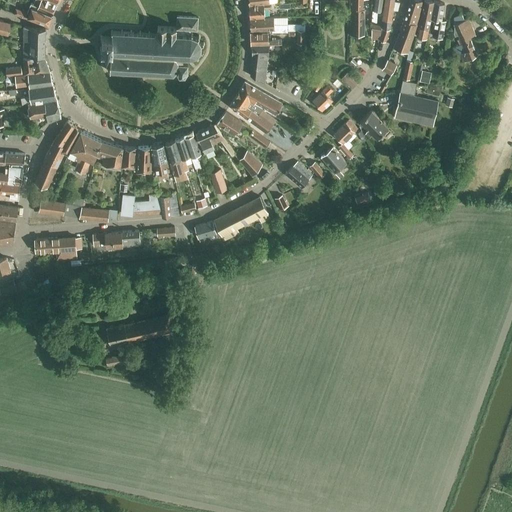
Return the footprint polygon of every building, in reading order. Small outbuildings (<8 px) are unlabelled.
[(52,14),(57,0),(40,0),(39,5),(37,8),(52,14)] [(362,0),(349,0),(350,34),(365,34),(365,8),(363,8),(362,0)] [(377,10),(382,10),(382,7),(383,0),(373,0),(373,10),(372,21),(376,21),(377,10)] [(380,31),(379,37),(379,38),(385,41),(389,32),(390,28),(393,9),(397,9),(399,1),(394,1),(394,0),(385,0),(382,27),(381,27),(380,31)] [(410,0),(394,45),(408,51),(416,28),(420,13),(424,0),(410,0)] [(431,18),(434,1),(429,0),(424,0),(417,35),(427,37),(432,18),(431,18)] [(431,18),(432,18),(436,19),(433,35),(443,37),(446,20),(442,19),(445,3),(434,1),(431,18)] [(37,8),(39,5),(31,2),(27,12),(16,8),(14,13),(30,18),(31,16),(49,23),(52,14),(37,8)] [(250,18),(265,18),(265,8),(272,8),(272,4),(249,4),(250,18)] [(468,18),(464,19),(462,13),(454,17),(454,23),(454,24),(454,32),(455,36),(459,34),(460,38),(458,39),(460,44),(453,47),(456,55),(460,53),(463,60),(477,54),(470,36),(475,34),(468,18)] [(191,30),(198,30),(198,17),(177,16),(177,27),(158,26),(158,33),(150,33),(150,31),(149,31),(149,33),(141,32),(141,30),(140,30),(140,32),(132,32),(132,30),(131,30),(131,32),(123,31),(123,29),(122,29),(122,31),(113,31),(112,29),(111,29),(112,30),(111,36),(102,36),(102,46),(109,47),(108,47),(108,48),(107,49),(108,49),(108,50),(109,51),(110,51),(111,50),(110,63),(109,65),(108,68),(111,71),(115,71),(117,69),(119,69),(119,71),(121,71),(121,69),(129,70),(129,72),(130,72),(130,70),(139,70),(138,72),(140,72),(140,70),(148,71),(147,73),(149,73),(149,71),(157,71),(156,73),(158,73),(158,71),(166,72),(166,74),(167,74),(167,72),(173,72),(174,74),(175,74),(174,72),(176,69),(177,70),(180,73),(178,75),(179,76),(180,74),(184,74),(185,76),(186,75),(185,74),(187,70),(190,70),(190,69),(188,69),(188,62),(183,61),(184,56),(190,57),(190,60),(191,60),(191,57),(196,56),(198,58),(199,57),(198,55),(201,50),(204,52),(204,50),(202,49),(202,44),(205,43),(204,41),(201,42),(199,38),(201,36),(200,35),(198,37),(193,35),(193,32),(190,32),(191,30)] [(296,30),(305,29),(305,22),(287,23),(287,17),(265,18),(250,18),(251,30),(268,30),(273,30),(273,32),(288,32),(288,29),(296,29),(296,30)] [(0,19),(0,32),(8,34),(11,22),(0,19)] [(380,31),(381,27),(381,25),(372,23),(372,30),(380,31)] [(24,42),(45,42),(46,28),(31,27),(24,26),(24,42)] [(305,29),(296,30),(296,42),(304,42),(305,29)] [(252,43),(269,42),(278,42),(281,42),(281,38),(278,38),(278,37),(272,37),(271,39),(269,39),(268,30),(251,30),(252,43)] [(24,57),(45,56),(45,42),(24,42),(24,57)] [(253,53),(268,55),(270,56),(269,42),(252,43),(253,53)] [(267,66),(268,55),(253,53),(252,64),(267,66)] [(12,74),(50,70),(45,56),(24,57),(23,57),(25,69),(22,69),(21,66),(6,67),(7,69),(4,69),(5,74),(7,74),(7,75),(12,74)] [(402,77),(410,79),(414,61),(406,59),(402,77)] [(384,70),(391,74),(396,64),(390,60),(384,70)] [(265,83),(267,66),(252,64),(250,75),(265,83)] [(50,70),(12,74),(12,75),(16,74),(17,85),(29,83),(29,86),(53,83),(50,70)] [(429,82),(431,72),(422,70),(419,80),(429,82)] [(353,86),(357,80),(347,71),(343,77),(353,86)] [(313,87),(318,90),(324,79),(319,76),(313,87)] [(395,116),(433,124),(438,100),(415,95),(417,82),(402,79),(395,116)] [(276,113),(282,101),(245,80),(240,90),(239,90),(236,94),(236,95),(229,105),(233,107),(251,121),(266,131),(276,119),(262,108),(264,106),(267,108),(276,113)] [(28,102),(57,98),(53,83),(29,87),(30,95),(21,96),(22,103),(26,102),(28,102)] [(313,99),(322,109),(332,99),(328,94),(333,89),(328,85),(313,99)] [(57,98),(28,102),(30,116),(47,114),(48,121),(61,115),(57,98)] [(217,122),(235,134),(243,121),(225,109),(217,122)] [(360,120),(377,138),(388,126),(371,109),(360,120)] [(336,130),(334,132),(336,134),(343,141),(343,142),(349,148),(352,145),(346,139),(358,128),(349,118),(336,130)] [(68,154),(81,129),(68,119),(54,138),(64,146),(61,150),(64,151),(68,154)] [(232,155),(236,152),(214,124),(196,132),(205,152),(217,146),(215,142),(221,140),(232,155)] [(94,159),(94,157),(101,139),(81,129),(68,154),(79,159),(75,168),(85,172),(91,158),(94,159)] [(270,141),(253,129),(249,134),(266,146),(270,141)] [(184,136),(190,155),(194,167),(200,165),(196,153),(201,151),(200,148),(201,148),(200,146),(199,146),(194,133),(184,136)] [(184,157),(190,155),(184,136),(175,139),(183,166),(186,165),(184,157)] [(58,164),(64,151),(61,150),(64,146),(54,138),(45,157),(34,181),(47,187),(58,164)] [(101,139),(94,157),(102,158),(102,164),(120,167),(123,146),(101,139)] [(188,169),(186,165),(183,166),(175,139),(166,142),(167,147),(166,147),(166,148),(167,148),(167,149),(167,150),(174,174),(185,171),(185,170),(188,169)] [(343,142),(338,145),(349,158),(353,154),(349,148),(343,142)] [(157,172),(158,177),(168,176),(167,171),(169,171),(163,143),(151,145),(154,171),(154,173),(157,172)] [(154,173),(154,171),(152,171),(151,145),(138,146),(136,168),(136,172),(149,171),(150,180),(158,180),(158,177),(157,172),(154,173)] [(136,168),(138,146),(124,146),(121,166),(136,168)] [(321,156),(340,177),(344,173),(338,167),(346,161),(333,146),(321,156)] [(240,158),(253,174),(263,163),(247,149),(240,158)] [(5,173),(22,175),(22,173),(25,173),(26,168),(23,168),(25,153),(6,151),(4,163),(6,163),(5,171),(5,173)] [(285,172),(302,186),(313,174),(297,160),(285,172)] [(310,165),(320,177),(325,173),(315,161),(310,165)] [(215,170),(209,172),(216,191),(221,189),(227,187),(220,168),(215,170)] [(0,180),(4,181),(21,183),(22,175),(5,173),(5,171),(0,170),(0,180)] [(4,182),(3,191),(10,192),(10,197),(18,198),(20,184),(4,182)] [(162,212),(160,196),(160,193),(149,194),(149,200),(134,201),(133,214),(162,212)] [(213,193),(206,194),(207,201),(214,200),(213,193)] [(133,214),(134,201),(134,195),(123,194),(122,213),(133,214)] [(282,194),(275,198),(280,208),(287,205),(282,194)] [(160,196),(162,212),(162,216),(171,216),(169,195),(160,196)] [(261,221),(270,217),(259,195),(215,218),(225,238),(240,231),(237,227),(258,216),(261,221)] [(64,214),(66,202),(41,198),(39,210),(64,214)] [(180,205),(182,212),(196,208),(194,201),(180,205)] [(66,202),(64,214),(79,217),(82,206),(66,202)] [(2,204),(0,203),(0,218),(16,220),(17,206),(2,204)] [(82,206),(79,217),(81,218),(108,220),(108,218),(116,219),(117,209),(109,209),(100,208),(82,206)] [(0,244),(13,243),(15,222),(0,219),(0,244)] [(212,220),(195,225),(200,241),(201,243),(209,240),(208,239),(220,235),(219,232),(217,228),(215,229),(212,220)] [(164,237),(173,236),(172,226),(154,227),(154,236),(164,236),(164,237)] [(106,247),(140,244),(139,230),(92,233),(93,246),(99,246),(99,242),(106,242),(106,247)] [(57,259),(76,257),(74,235),(35,238),(36,251),(56,250),(57,259)] [(7,257),(0,258),(0,272),(3,271),(3,275),(11,272),(10,269),(7,257)] [(13,279),(2,282),(4,288),(0,288),(0,290),(0,292),(0,291),(0,299),(18,294),(13,279)] [(128,339),(129,342),(179,330),(174,311),(107,326),(111,343),(128,339)] [(106,358),(107,365),(132,359),(131,352),(106,358)]
